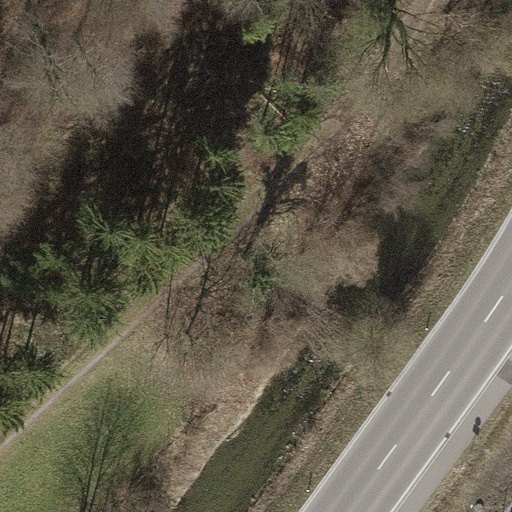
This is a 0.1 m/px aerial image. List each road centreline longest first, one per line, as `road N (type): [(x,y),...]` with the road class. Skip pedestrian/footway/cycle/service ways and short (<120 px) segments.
road 1 (track): [(0,441),(355,104),(430,0)]
road 2 (secondary): [(511,285),(349,511)]
